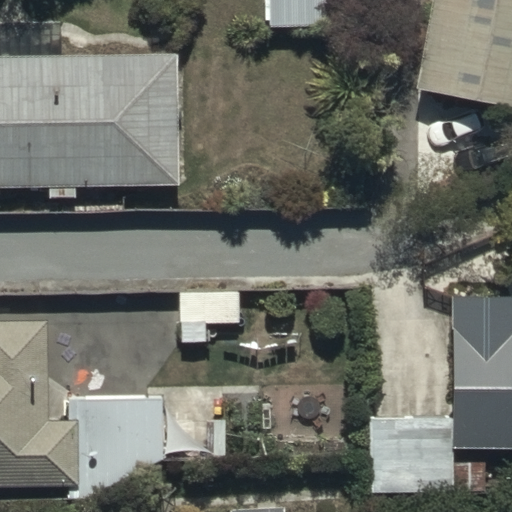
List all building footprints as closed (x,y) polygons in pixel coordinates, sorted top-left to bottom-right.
[(274,0),(275,27),(355,25),(353,0),(274,0)] [(511,108),(511,0),(434,0),(418,92),(511,108)] [(0,184),(47,184),(47,194),(73,194),(73,184),(179,185),(180,55),(66,54),(66,23),(0,23),(0,184)] [(237,288),(179,289),(180,341),(207,341),(207,323),(237,322),(237,288)] [(511,291),(455,291),(453,421),(372,420),(371,494),(480,496),(481,462),(449,461),(450,446),(511,447),(511,291)] [(81,419),(50,418),(53,321),(0,319),(0,484),(8,485),(79,485),(81,419)] [(285,511),(285,503),(232,505),(232,511),(285,511)]
